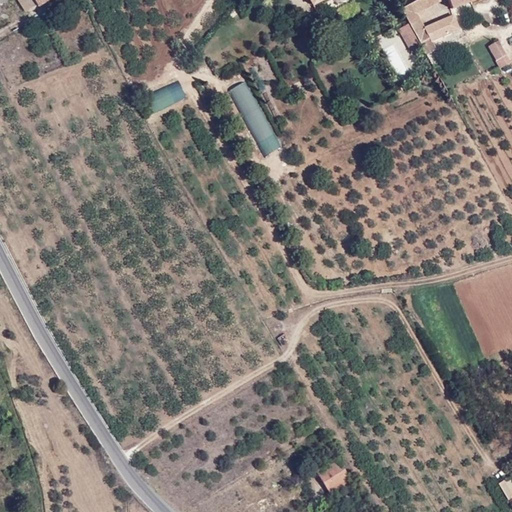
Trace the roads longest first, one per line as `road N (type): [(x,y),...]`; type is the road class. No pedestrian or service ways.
road 1 (track): [(511,459),(494,468),(392,300),(312,308),(286,357),(118,455)]
road 2 (track): [(211,0),(178,55),(191,99),(311,294),(423,282),(511,255)]
road 3 (tertiary): [(0,257),(96,428),(166,511)]
